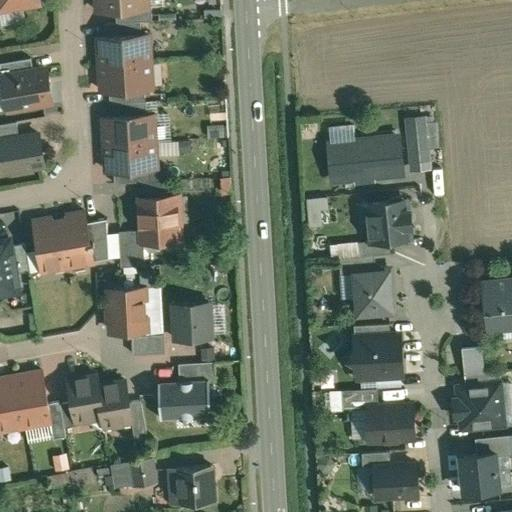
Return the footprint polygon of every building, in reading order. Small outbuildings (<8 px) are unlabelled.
[(147,0),(97,0),(98,10),(117,9),(148,7),(148,6),(147,0)] [(148,7),(117,9),(117,22),(142,21),(153,20),(152,6),(148,6),(148,7)] [(117,22),(106,22),(106,35),(142,33),(142,21),(117,22)] [(106,35),(100,36),(101,63),(151,60),(150,33),(142,33),(106,35)] [(32,57),(1,62),(3,75),(34,70),(32,57)] [(151,60),(101,63),(103,90),(146,88),(153,87),(151,60)] [(34,70),(3,75),(9,109),(50,101),(47,86),(50,86),(47,67),(34,70)] [(146,88),(110,90),(111,102),(146,100),(146,88)] [(146,100),(111,102),(112,115),(148,113),(147,100),(146,100)] [(112,115),(104,116),(106,143),(156,140),(154,113),(148,113),(112,115)] [(18,120),(0,123),(0,140),(1,141),(1,140),(20,136),(18,120)] [(20,136),(1,140),(1,141),(6,171),(39,165),(45,158),(40,133),(20,136)] [(427,133),(411,134),(412,147),(428,145),(427,133)] [(399,135),(331,141),(335,177),(402,170),(399,135)] [(156,140),(106,143),(108,170),(115,169),(151,167),(157,167),(156,140)] [(428,145),(412,147),(414,168),(431,167),(428,145)] [(151,167),(115,169),(115,182),(152,180),(151,167)] [(177,194),(141,196),(143,228),(143,240),(144,240),(185,238),(184,221),(178,221),(177,194)] [(388,200),(369,202),(372,239),(373,240),(395,237),(411,236),(410,224),(411,224),(410,209),(407,209),(406,198),(402,194),(392,195),(388,200)] [(317,224),(316,208),(323,208),(322,196),(301,197),(303,225),(317,224)] [(86,210),(71,213),(72,217),(61,219),(69,265),(95,261),(94,259),(88,221),(86,210)] [(61,219),(50,221),(49,216),(34,219),(43,270),(69,265),(61,219)] [(108,217),(88,221),(94,259),(110,257),(108,221),(108,217)] [(143,228),(120,230),(122,266),(146,264),(144,240),(143,240),(143,228)] [(395,237),(373,240),(372,239),(360,240),(361,255),(362,255),(361,254),(376,252),(376,253),(397,251),(395,237)] [(9,241),(0,242),(0,292),(2,292),(0,284),(16,282),(15,273),(10,245),(9,241)] [(31,270),(26,242),(10,245),(15,273),(31,270)] [(361,255),(340,257),(341,272),(355,271),(355,270),(377,268),(376,253),(376,255),(361,256),(361,255)] [(377,268),(355,270),(355,271),(358,312),(394,309),(391,267),(377,268)] [(511,276),(485,279),(489,328),(511,325),(511,276)] [(144,287),(111,289),(114,331),(147,329),(144,287)] [(209,301),(175,303),(177,339),(211,337),(209,301)] [(391,321),(355,323),(356,335),(391,333),(391,321)] [(391,333),(356,335),(356,349),(350,355),(361,365),(362,375),(404,373),(402,332),(391,333)] [(165,333),(133,335),(134,353),(166,351),(165,333)] [(483,343),(463,345),(466,373),(486,371),(483,343)] [(215,361),(180,363),(181,379),(210,378),(210,381),(217,380),(215,361)] [(43,369),(29,372),(29,377),(19,379),(27,425),(51,420),(52,420),(49,402),(43,369)] [(501,369),(489,371),(490,383),(500,382),(502,382),(501,369)] [(98,374),(69,379),(73,401),(76,420),(78,420),(104,416),(99,384),(98,374)] [(7,376),(0,377),(0,423),(1,429),(2,429),(27,425),(19,379),(8,381),(7,376)] [(181,379),(180,380),(180,384),(160,385),(162,418),(194,416),(194,412),(212,411),(210,381),(210,378),(181,379)] [(99,384),(104,416),(105,426),(133,421),(134,421),(130,401),(126,379),(99,384)] [(490,383),(460,386),(461,396),(455,397),(457,415),(463,415),(464,425),(503,421),(500,382),(490,383)] [(379,386),(343,388),(344,408),(368,407),(368,406),(380,405),(379,386)] [(142,399),(130,401),(134,421),(133,421),(135,437),(148,435),(142,399)] [(61,400),(49,402),(52,420),(51,420),(54,438),(67,436),(66,427),(61,403),(61,400)] [(73,401),(61,403),(66,427),(78,424),(78,420),(76,420),(73,401)] [(380,405),(368,406),(368,407),(370,439),(415,436),(413,403),(380,405)] [(511,432),(476,436),(478,452),(497,450),(498,454),(511,452),(511,432)] [(391,450),(363,451),(364,465),(376,465),(376,464),(392,463),(391,450)] [(478,452),(461,454),(464,490),(501,486),(498,454),(497,450),(478,452)] [(153,456),(115,463),(118,486),(135,483),(135,485),(157,481),(155,469),(153,456)] [(392,463),(376,464),(376,465),(376,470),(372,474),(373,486),(377,489),(378,495),(419,493),(417,461),(392,463)] [(213,464),(177,466),(177,467),(170,467),(172,502),(215,499),(213,464)]
